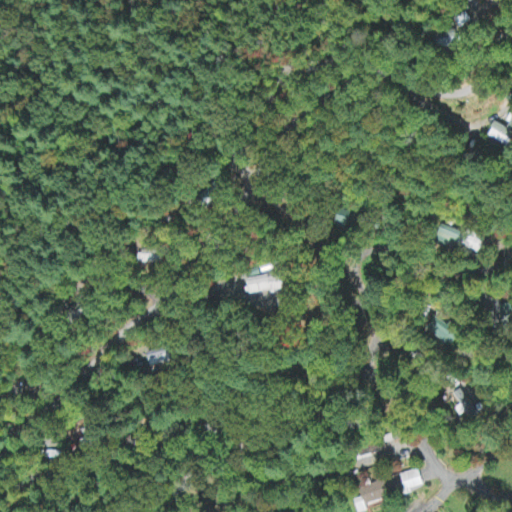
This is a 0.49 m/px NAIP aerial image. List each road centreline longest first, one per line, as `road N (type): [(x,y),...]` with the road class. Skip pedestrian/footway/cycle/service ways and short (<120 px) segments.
road 1 (residential): [(220,435),(147,433),(88,475),(44,479),(0,499),(55,413),(169,299),(198,247),(257,174),(264,144),(349,78),(456,84),(511,26)]
road 2 (residential): [(437,460),(367,464),(316,481),(268,468),(220,435)]
road 3 (residential): [(437,460),(421,422),(370,368),(375,337),(357,294),(373,273)]
